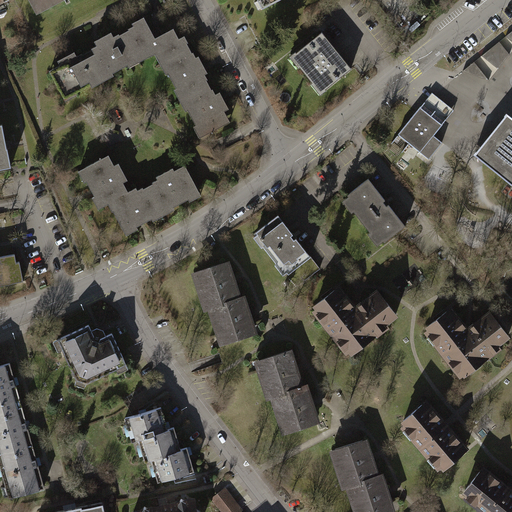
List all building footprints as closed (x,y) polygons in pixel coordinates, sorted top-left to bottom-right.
[(28,0),(35,13),(62,0),(28,0)] [(267,0),(272,9),(290,0),(267,0)] [(199,135),(229,119),(224,109),(228,107),(224,99),(219,90),(215,92),(204,72),(207,71),(204,65),(198,54),(196,55),(184,34),(179,37),(174,26),(159,34),(155,36),(144,15),(132,21),(134,24),(114,34),(111,29),(102,34),(94,38),(96,43),(77,53),(75,49),(66,54),(56,59),(58,63),(50,68),(66,98),(155,51),(166,72),(169,70),(177,86),(174,87),(185,109),(188,108),(196,123),(193,125),(199,135)] [(321,32),(290,57),(320,94),(351,68),(321,32)] [(482,56),(498,69),(510,54),(500,41),(482,56)] [(489,80),(474,62),(463,71),(489,80)] [(432,92),(399,134),(429,159),(442,142),(434,135),(454,110),(432,92)] [(511,116),(507,113),(474,154),(511,184),(511,116)] [(0,168),(11,167),(7,146),(3,124),(0,124),(0,168)] [(108,154),(78,171),(84,182),(86,181),(90,189),(94,197),(92,198),(98,209),(108,203),(112,211),(113,211),(126,235),(138,229),(136,226),(141,224),(151,218),(153,221),(175,209),(174,207),(183,202),(189,199),(190,201),(201,195),(185,165),(175,170),(174,168),(156,177),(157,180),(152,182),(153,183),(143,188),(143,187),(138,190),(136,188),(128,192),(123,182),(128,180),(119,163),(114,165),(108,154)] [(368,179),(343,198),(380,246),(405,226),(368,179)] [(279,216),(255,234),(286,275),(310,257),(279,216)] [(0,281),(1,284),(23,280),(20,261),(16,262),(15,254),(0,256),(0,281)] [(227,261),(194,272),(206,309),(210,308),(222,344),(255,333),(243,297),(240,298),(227,261)] [(343,289),(314,309),(348,356),(396,322),(376,295),(357,309),(343,289)] [(456,311),(427,332),(462,379),(509,345),(489,317),(470,331),(456,311)] [(89,327),(59,341),(77,379),(87,383),(126,365),(112,334),(101,340),(94,337),(89,327)] [(290,349),(255,361),(269,401),(274,400),(286,436),(321,424),(308,385),(302,386),(290,349)] [(9,363),(0,365),(0,463),(9,497),(44,487),(9,363)] [(426,399),(399,424),(443,473),(470,449),(426,399)] [(133,415),(125,418),(132,441),(139,439),(145,461),(152,459),(158,481),(174,476),(179,475),(194,470),(189,452),(187,447),(181,449),(174,427),(168,429),(167,425),(161,407),(133,415)] [(364,437),(329,449),(343,489),(348,488),(355,511),(394,511),(381,472),(376,474),(364,437)] [(511,511),(511,492),(483,467),(460,494),(482,511),(511,511)] [(224,488),(212,497),(223,511),(238,511),(241,510),(224,488)] [(142,510),(134,511),(133,511),(201,511),(196,508),(194,499),(186,501),(181,498),(179,502),(168,505),(167,501),(164,502),(159,503),(160,506),(149,509),(145,506),(142,510)] [(71,508),(53,511),(104,511),(102,502),(71,508)]
